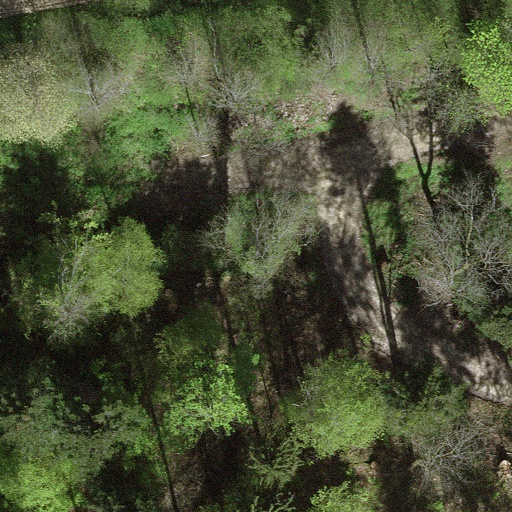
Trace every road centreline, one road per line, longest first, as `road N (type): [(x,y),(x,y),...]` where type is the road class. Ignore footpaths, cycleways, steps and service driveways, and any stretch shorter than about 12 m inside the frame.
road 1 (track): [(511,116),(392,142),(339,209),(353,296),(425,359),(511,392)]
road 2 (track): [(392,142),(223,170),(48,159),(0,148)]
